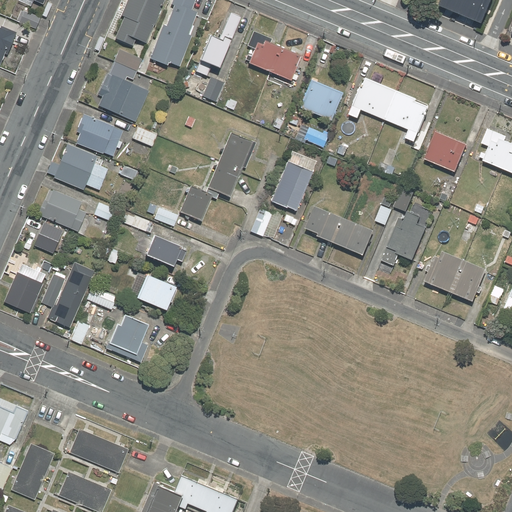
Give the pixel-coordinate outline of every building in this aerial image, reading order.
[(138,42),(134,51),(140,54),(144,45),(146,46),(165,0),(164,0),(126,0),(120,17),(123,19),(113,40),(126,45),(128,38),(138,42)] [(161,26),(148,59),(175,70),(197,16),(189,12),(193,0),(171,0),(169,5),(173,7),(165,27),(161,26)] [(479,24),(489,0),(438,0),(436,6),(479,24)] [(52,9),(35,2),(30,13),(47,20),(52,9)] [(243,18),(230,13),(221,35),(233,41),(243,18)] [(0,65),(9,43),(28,51),(35,34),(0,20),(0,65)] [(291,84),(302,59),(268,45),(270,40),(252,32),(246,48),(249,49),(243,64),(291,84)] [(230,44),(209,35),(197,63),(218,72),(230,44)] [(120,50),(113,63),(128,70),(135,57),(120,50)] [(101,99),(97,107),(133,125),(148,94),(130,85),(135,74),(128,70),(113,63),(97,97),(101,99)] [(357,117),(361,109),(408,130),(405,138),(414,142),(429,107),(415,101),(416,98),(365,77),(349,114),(357,117)] [(222,86),(208,80),(200,98),(214,105),(222,86)] [(343,93),(311,80),(300,107),(332,121),(343,93)] [(122,132),(82,115),(73,134),(78,136),(75,143),(110,159),(122,132)] [(197,120),(188,115),(182,126),(192,131),(197,120)] [(284,121),(275,117),(270,127),(280,131),(284,121)] [(156,134),(137,125),(130,139),(150,148),(156,134)] [(328,137),(308,128),(302,141),(322,150),(328,137)] [(481,152),(479,157),(483,159),(482,161),(511,172),(511,143),(504,140),(505,136),(487,129),(481,143),(488,146),(485,153),(481,152)] [(467,144),(435,131),(424,159),(455,172),(467,144)] [(255,144),(230,133),(204,190),(229,202),(255,144)] [(86,187),(97,191),(106,169),(99,166),(101,160),(66,145),(52,180),(84,193),(86,187)] [(315,172),(288,161),(270,203),(298,215),(315,172)] [(121,165),(117,174),(135,181),(138,171),(121,165)] [(211,197),(189,187),(177,212),(199,222),(211,197)] [(89,207),(47,190),(38,214),(80,231),(89,207)] [(394,199),(383,196),(374,224),(385,228),(394,199)] [(444,204),(435,200),(429,216),(438,219),(444,204)] [(118,210),(98,202),(93,215),(112,223),(118,210)] [(149,204),(144,213),(153,217),(152,220),(219,248),(224,236),(149,204)] [(274,213),(260,207),(250,233),(264,239),(274,213)] [(319,237),(318,240),(357,257),(358,254),(363,256),(374,231),(366,228),(365,231),(312,209),(303,231),(319,237)] [(155,224),(126,212),(122,223),(150,234),(155,224)] [(419,218),(408,214),(405,220),(400,218),(381,262),(394,268),(399,257),(413,264),(428,230),(416,225),(419,218)] [(65,233),(32,218),(26,231),(59,246),(65,233)] [(183,246),(153,234),(144,255),(174,267),(183,246)] [(511,247),(503,263),(511,267),(511,247)] [(121,252),(112,248),(106,261),(115,265),(121,252)] [(440,260),(436,258),(431,268),(427,266),(424,273),(428,275),(424,284),(470,306),(486,275),(443,254),(440,260)] [(95,273),(74,263),(66,279),(52,309),(47,321),(68,331),(95,273)] [(48,277),(21,265),(3,303),(30,316),(48,277)] [(52,309),(66,279),(53,273),(39,303),(52,309)] [(178,292),(147,277),(136,301),(167,316),(178,292)] [(505,289),(494,285),(486,303),(497,307),(505,289)] [(511,287),(502,310),(511,314),(511,287)] [(119,299),(92,288),(86,301),(113,313),(119,299)] [(149,323),(126,313),(122,323),(118,321),(108,346),(135,357),(149,323)] [(90,325),(78,320),(69,340),(81,345),(90,325)] [(15,404),(13,410),(0,404),(0,434),(1,432),(15,438),(25,415),(27,409),(15,404)] [(128,449),(79,428),(69,451),(118,472),(128,449)] [(54,452),(30,442),(11,488),(34,498),(54,452)] [(20,447),(11,443),(3,463),(12,467),(20,447)] [(12,467),(0,461),(0,486),(3,488),(12,467)] [(101,511),(112,489),(68,470),(57,495),(98,511),(101,511)] [(182,475),(176,490),(156,481),(142,511),(176,511),(179,506),(186,508),(188,502),(207,510),(206,511),(233,511),(239,499),(182,475)] [(9,496),(2,493),(0,497),(0,500),(6,503),(9,496)]
